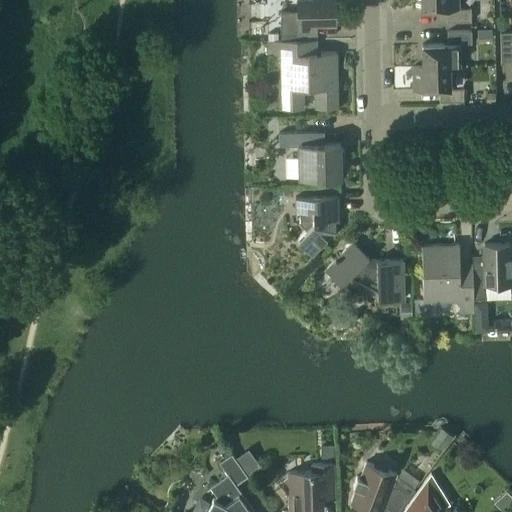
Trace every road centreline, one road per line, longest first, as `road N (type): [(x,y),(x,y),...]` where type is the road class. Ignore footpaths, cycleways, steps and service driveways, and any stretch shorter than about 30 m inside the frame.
road 1 (residential): [(511,208),(380,206),(372,192),(372,118)]
road 2 (residential): [(372,118),(511,119)]
